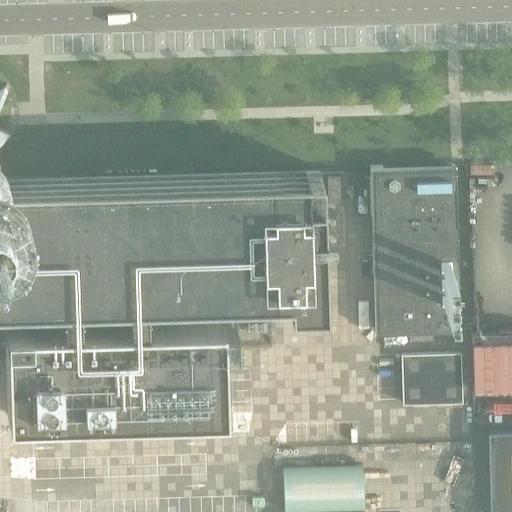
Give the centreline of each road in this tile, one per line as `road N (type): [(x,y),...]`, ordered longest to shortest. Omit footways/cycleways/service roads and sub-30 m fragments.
road 1 (unclassified): [(0,21),(511,6)]
road 2 (unknown): [(20,475),(19,454),(38,439),(260,434)]
road 3 (unknown): [(260,434),(322,332),(335,269),(334,222)]
road 4 (unknown): [(166,511),(258,508),(267,489),(260,434)]
